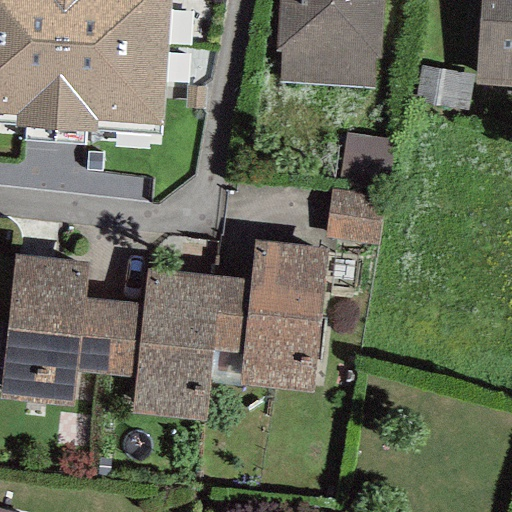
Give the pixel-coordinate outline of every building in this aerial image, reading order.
[(84,132),(161,137),(169,0),(0,0),(0,126),(24,129),(23,143),(83,146),(84,132)] [(280,51),(279,83),(372,88),(373,60),(382,60),(385,0),(278,0),(275,51),(280,51)] [(511,0),(480,0),(476,84),(511,85),(511,0)] [(413,104),(466,113),(472,76),(419,67),(413,104)] [(386,185),(394,141),(347,133),(340,177),(386,185)] [(330,192),(324,238),(374,245),(380,199),(330,192)] [(326,250),(253,242),(250,280),(243,355),(237,385),(310,393),(326,250)] [(0,380),(0,401),(71,408),(75,374),(135,380),(142,303),(85,298),(88,261),(12,254),(0,380)] [(131,414),(204,421),(211,352),(243,355),(250,280),(145,270),(142,303),(135,380),(131,414)]
